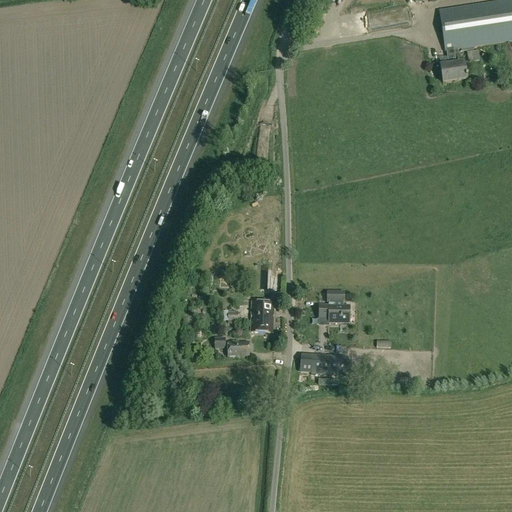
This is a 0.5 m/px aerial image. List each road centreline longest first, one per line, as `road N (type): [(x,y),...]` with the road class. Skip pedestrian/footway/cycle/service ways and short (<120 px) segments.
road 1 (motorway): [(40,511),(251,0)]
road 2 (motorway): [(203,0),(0,495)]
road 3 (unclassified): [(271,511),(289,336),(278,63),(296,0)]
